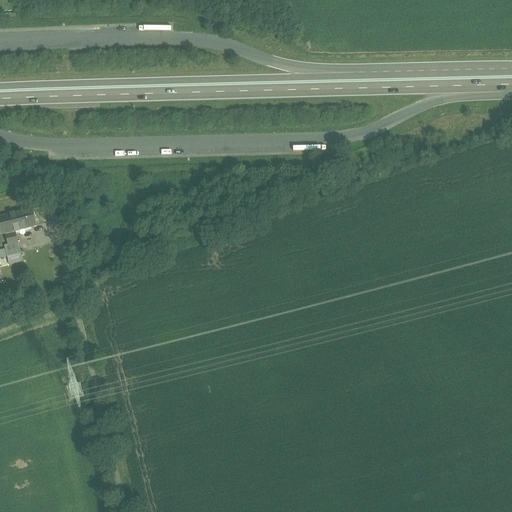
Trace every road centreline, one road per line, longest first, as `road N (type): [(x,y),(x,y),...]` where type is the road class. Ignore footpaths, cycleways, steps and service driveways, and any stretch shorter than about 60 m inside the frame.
road 1 (trunk): [(0,98),(511,80)]
road 2 (unclassified): [(125,511),(49,203)]
